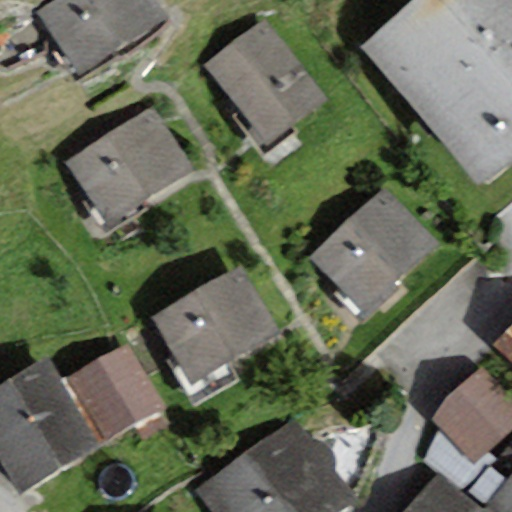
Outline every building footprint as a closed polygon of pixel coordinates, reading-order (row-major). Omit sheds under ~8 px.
[(57,0),(37,13),(81,80),(167,23),(151,0),(57,0)] [(511,169),(511,0),(430,0),(362,48),(479,196),(511,169)] [(327,102),(266,21),(205,67),(266,148),(327,102)] [(109,226),(192,172),(150,107),(67,162),(109,226)] [(386,187),(308,259),(360,315),(365,320),(399,289),(394,283),(438,243),(386,187)] [(151,319),(191,386),(279,334),(239,267),(151,319)] [(511,326),(494,345),(511,362),(511,326)] [(63,382),(102,446),(165,408),(126,344),(63,382)] [(0,388),(0,462),(20,495),(102,446),(63,382),(49,359),(0,388)] [(511,432),(511,399),(481,367),(428,418),(475,467),(511,432)] [(295,420),(195,492),(209,511),(337,511),(354,500),(295,420)] [(486,511),(438,474),(408,511),(486,511)] [(511,511),(511,477),(486,511),(511,511)]
